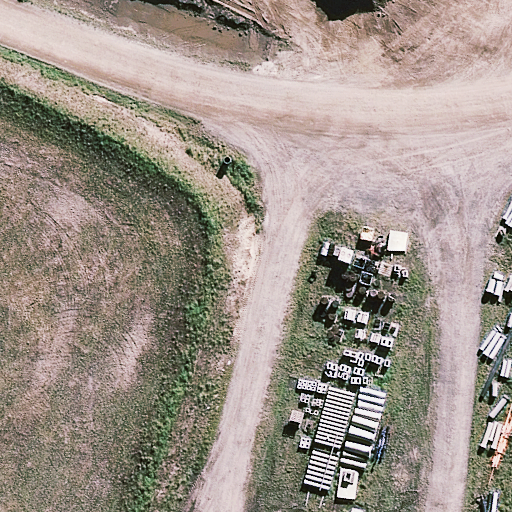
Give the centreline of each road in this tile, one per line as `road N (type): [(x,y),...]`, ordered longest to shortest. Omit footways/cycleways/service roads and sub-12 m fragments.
road 1 (unknown): [(511,191),(103,0)]
road 2 (unknown): [(354,0),(511,73)]
